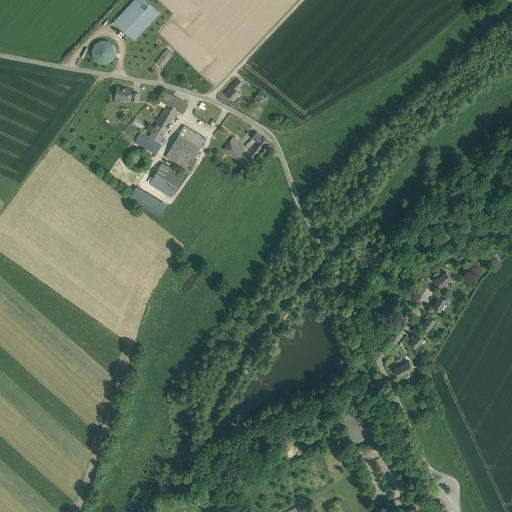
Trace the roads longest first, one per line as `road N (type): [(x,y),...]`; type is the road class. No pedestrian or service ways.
road 1 (unclassified): [(209,99),(0,55)]
road 2 (unclassified): [(327,253),(278,145),(209,99)]
road 3 (track): [(0,214),(101,74)]
road 4 (unclassified): [(327,253),(393,392)]
road 5 (residential): [(302,0),(209,99)]
